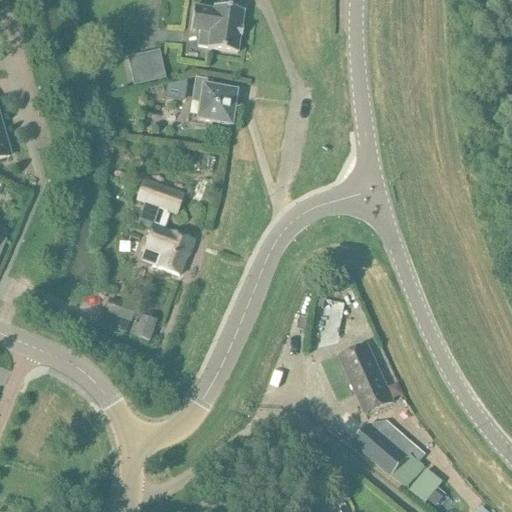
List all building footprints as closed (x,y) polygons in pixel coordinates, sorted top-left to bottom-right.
[(244,13),(214,7),(213,11),(193,8),(190,32),(200,33),(198,48),(207,49),(207,51),(237,55),(240,39),(241,39),(243,29),(241,29),(244,13)] [(166,78),(162,59),(161,54),(135,60),(141,84),(166,78)] [(211,84),(196,81),(192,106),(190,106),(187,126),(199,127),(200,123),(231,127),(233,109),(234,109),(237,104),(236,99),(235,99),(235,94),(210,90),(211,84)] [(179,82),(166,86),(169,95),(182,92),(179,82)] [(113,103),(96,107),(101,127),(118,123),(113,103)] [(0,160),(9,158),(1,131),(0,131),(0,160)] [(207,157),(204,172),(213,174),(216,159),(207,157)] [(176,216),(183,197),(144,183),(137,202),(158,209),(144,250),(157,254),(152,268),(179,278),(192,242),(163,232),(170,213),(176,216)] [(321,300),(314,337),(336,341),(343,304),(321,300)] [(110,302),(105,314),(102,326),(126,334),(129,325),(132,326),(137,311),(110,302)] [(141,318),(134,338),(149,343),(156,323),(141,318)] [(392,405),(366,347),(340,359),(366,417),(392,405)] [(388,389),(394,401),(403,397),(398,385),(388,389)] [(374,432),(368,427),(352,445),(406,491),(424,470),(422,469),(432,458),(386,418),(374,432)] [(427,471),(409,494),(424,506),(442,483),(427,471)]
